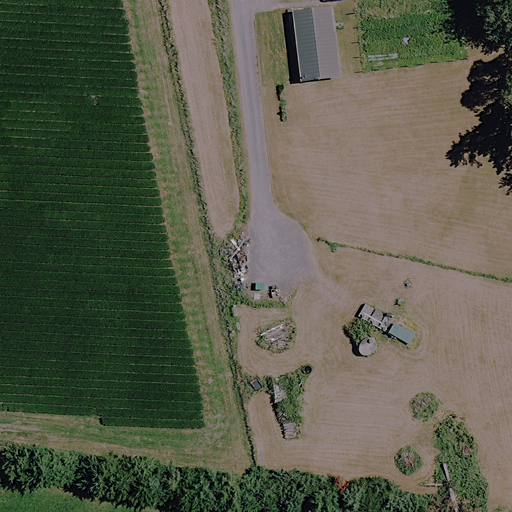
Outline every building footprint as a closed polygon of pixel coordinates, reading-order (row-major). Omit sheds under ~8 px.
[(285,21),(292,90),(328,87),(321,18),(285,21)] [(391,321),(366,305),(358,317),(384,333),(391,321)] [(420,341),(398,325),(387,339),(410,355),(420,341)] [(293,406),(287,382),(267,386),(272,410),(293,406)] [(293,406),(272,410),(281,452),(307,446),(298,404),(293,406)]
